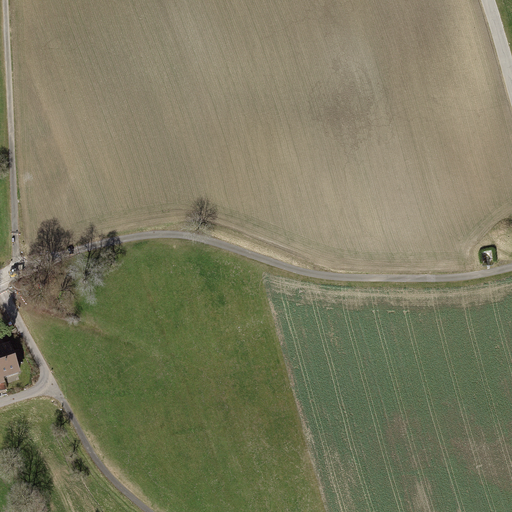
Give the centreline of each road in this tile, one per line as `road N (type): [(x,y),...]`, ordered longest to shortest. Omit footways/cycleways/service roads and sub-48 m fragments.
road 1 (track): [(511,267),(435,278),(332,276),(161,234),(109,241),(17,271)]
road 2 (track): [(5,0),(17,271)]
road 3 (track): [(332,276),(200,224),(161,234)]
road 4 (residential): [(0,403),(53,386),(0,288)]
road 5 (track): [(53,386),(104,473),(144,511)]
